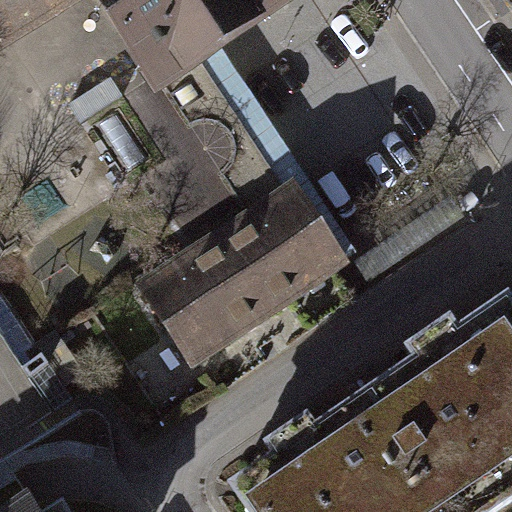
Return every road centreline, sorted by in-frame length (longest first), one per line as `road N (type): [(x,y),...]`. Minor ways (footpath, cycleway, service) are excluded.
road 1 (residential): [(195,511),(171,475),(511,246)]
road 2 (tertiary): [(511,118),(433,0)]
